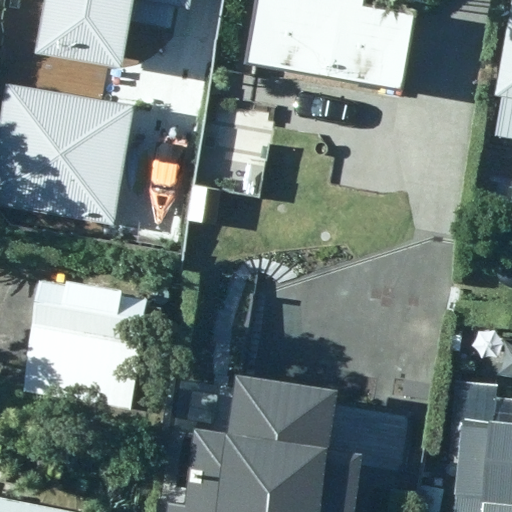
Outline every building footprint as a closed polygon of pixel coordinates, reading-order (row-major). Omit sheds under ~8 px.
[(53,0),(41,73),(131,88),(144,11),(189,19),(192,0),(53,0)] [(269,0),(258,63),(412,90),(426,15),(376,6),(377,0),(269,0)] [(0,139),(0,212),(116,232),(136,113),(8,92),(0,139)] [(29,393),(135,410),(153,299),(131,296),(133,288),(78,280),(78,286),(47,281),(29,393)] [(370,511),(379,455),(345,450),(353,392),(250,378),(243,436),(205,430),(194,507),(173,504),(172,511),(370,511)] [(511,511),(511,398),(501,397),(499,424),(476,422),(466,511),(511,511)] [(93,511),(0,494),(0,511),(93,511)]
